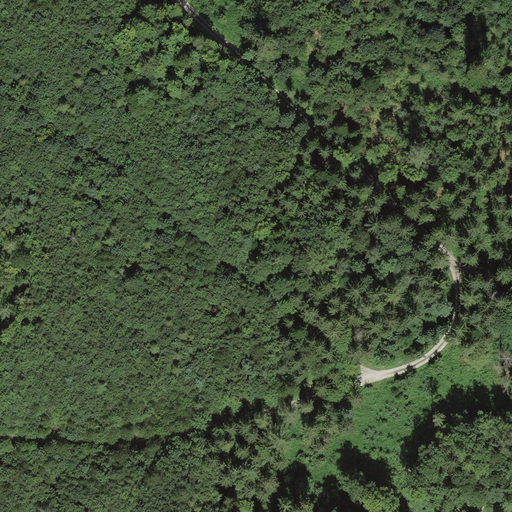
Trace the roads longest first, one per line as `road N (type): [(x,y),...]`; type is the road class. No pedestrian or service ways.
road 1 (track): [(454,272),(456,301),(434,353),(371,383),(145,442),(0,437)]
road 2 (track): [(0,95),(171,216),(371,383)]
road 3 (track): [(177,0),(370,173),(454,272),(511,289)]
